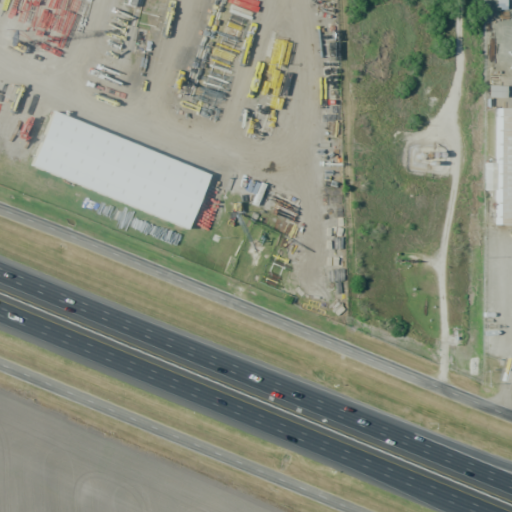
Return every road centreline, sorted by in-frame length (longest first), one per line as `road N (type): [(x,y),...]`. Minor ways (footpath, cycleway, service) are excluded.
road 1 (motorway): [(511,477),(0,269)]
road 2 (secondary): [(511,410),(0,209)]
road 3 (motorway): [(0,311),(486,511)]
road 4 (secondary): [(0,360),(357,511)]
road 5 (motorway): [(341,451),(460,511)]
